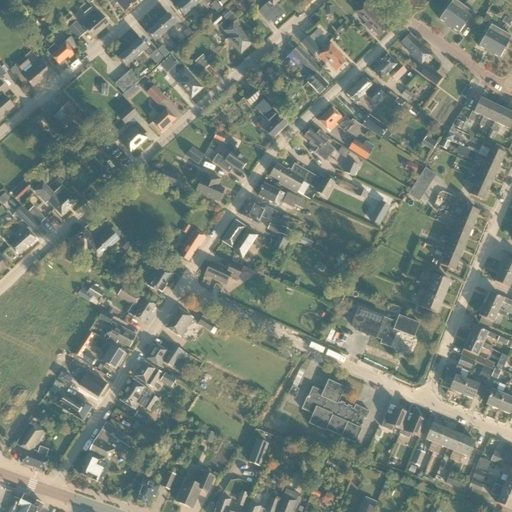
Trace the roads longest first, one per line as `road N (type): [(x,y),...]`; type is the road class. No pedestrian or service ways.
road 1 (residential): [(0,288),(320,0)]
road 2 (residential): [(183,284),(271,153),(406,21)]
road 3 (residential): [(424,399),(183,284)]
road 4 (residential): [(52,491),(183,284)]
road 5 (residential): [(424,399),(511,185)]
road 6 (residential): [(0,134),(155,0)]
road 7 (residential): [(508,87),(406,21)]
